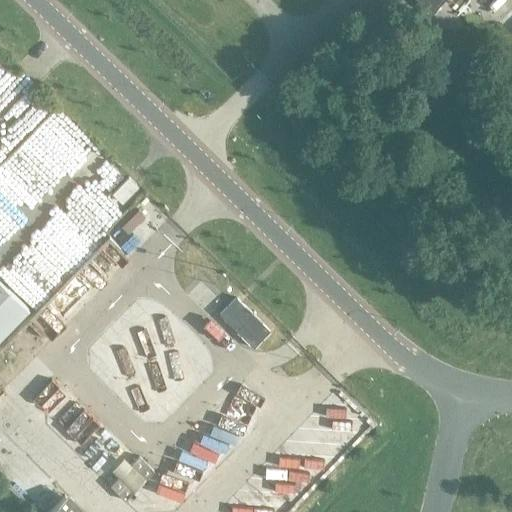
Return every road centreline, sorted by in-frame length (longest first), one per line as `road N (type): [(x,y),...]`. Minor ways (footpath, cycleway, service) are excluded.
road 1 (unclassified): [(467,394),(407,362),(370,329),(33,0)]
road 2 (unclassified): [(467,394),(440,511)]
